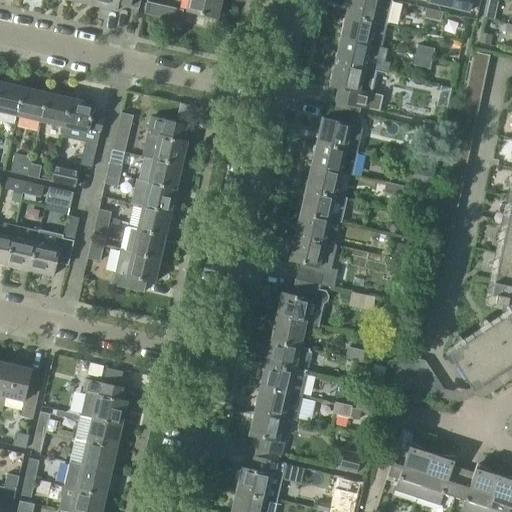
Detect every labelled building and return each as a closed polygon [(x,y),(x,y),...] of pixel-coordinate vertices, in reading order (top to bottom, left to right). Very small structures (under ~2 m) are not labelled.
[(94,0),(93,6),(116,11),(118,5),(130,7),(131,0),(94,0)] [(220,0),(188,0),(186,12),(216,19),(220,0)] [(348,0),(345,15),(375,22),(386,25),(391,1),(387,0),(348,0)] [(431,0),(427,0),(425,9),(442,13),(444,3),(431,0)] [(493,23),(498,0),(489,0),(484,21),(493,23)] [(146,2),(143,14),(180,23),(183,11),(146,2)] [(442,13),(425,9),(423,19),(440,23),(442,13)] [(345,15),(339,39),(369,45),(375,22),(345,15)] [(339,39),(334,62),(375,71),(378,60),(367,58),(369,45),(339,39)] [(417,46),(415,56),(431,59),(434,49),(417,46)] [(431,59),(415,56),(412,65),(429,69),(431,59)] [(375,71),(334,62),(328,86),(339,88),(335,102),(378,112),(382,96),(370,93),(375,71)] [(0,112),(16,116),(23,88),(0,82),(0,112)] [(16,116),(40,122),(46,94),(23,88),(16,116)] [(40,122),(62,127),(69,99),(46,94),(40,122)] [(69,99),(62,127),(63,127),(61,137),(85,142),(96,145),(103,116),(92,114),(94,105),(69,99)] [(321,119),(315,143),(345,150),(346,150),(351,126),(356,127),(359,113),(334,108),(331,121),(321,119)] [(120,115),(117,127),(128,129),(131,117),(120,115)] [(141,157),(144,158),(181,167),(186,142),(183,141),(186,126),(150,117),(147,133),(141,157)] [(79,165),(80,165),(91,168),(96,145),(85,142),(79,165)] [(410,162),(431,166),(435,146),(413,142),(410,162)] [(315,143),(310,166),(340,173),(352,176),(357,152),(346,150),(345,150),(315,143)] [(10,173),(27,177),(30,164),(31,158),(14,154),(10,173)] [(144,158),(138,180),(175,189),(181,167),(144,158)] [(109,163),(106,174),(117,176),(119,166),(109,163)] [(30,164),(27,177),(38,179),(40,167),(30,164)] [(310,166),(304,190),(335,197),(335,196),(340,173),(310,166)] [(413,184),(426,187),(430,171),(416,168),(413,184)] [(77,175),(53,169),(50,182),(74,187),(77,175)] [(117,176),(106,174),(104,184),(115,187),(117,176)] [(4,189),(22,193),(25,182),(6,178),(4,189)] [(130,204),(142,207),(170,213),(175,189),(138,180),(136,180),(130,204)] [(25,182),(22,193),(40,197),(43,186),(25,182)] [(383,194),(400,198),(402,188),(385,184),(383,194)] [(49,188),(46,199),(45,203),(69,209),(72,193),(49,188)] [(304,190),(299,213),(329,220),(341,223),(346,199),(335,196),(335,197),(304,190)] [(511,192),(490,295),(495,296),(494,303),(506,306),(510,312),(511,313),(448,354),(472,391),(473,391),(475,395),(477,394),(478,397),(486,392),(485,390),(502,382),(511,373),(511,192)] [(142,207),(136,230),(164,237),(170,213),(142,207)] [(98,210),(95,220),(106,223),(109,212),(98,210)] [(299,213),(294,236),(324,243),(329,220),(299,213)] [(67,216),(62,237),(61,239),(73,242),(78,219),(67,216)] [(406,234),(417,237),(421,221),(409,219),(406,234)] [(106,223),(95,220),(93,231),(104,233),(106,223)] [(0,263),(6,265),(15,226),(3,223),(0,234),(0,263)] [(6,265),(29,271),(38,231),(15,226),(6,265)] [(130,229),(125,251),(159,259),(164,237),(136,230),(130,229)] [(38,231),(29,271),(53,276),(56,262),(61,239),(62,237),(38,231)] [(295,280),(319,285),(333,288),(337,271),(330,269),(336,246),(324,243),(294,236),(288,260),(298,263),(295,280)] [(73,242),(61,239),(56,262),(68,264),(73,242)] [(90,243),(86,259),(97,261),(101,246),(90,243)] [(393,260),(408,263),(413,264),(417,248),(396,243),(393,260)] [(159,259),(125,251),(119,250),(111,286),(143,293),(146,282),(154,283),(159,259)] [(392,281),(409,286),(413,271),(396,266),(392,281)] [(281,293),(275,318),(305,325),(318,328),(324,304),(315,302),(319,285),(295,280),(291,296),(281,293)] [(275,318),(270,341),(300,348),(300,347),(305,325),(275,318)] [(270,341),(264,364),(304,373),(304,372),(306,372),(311,352),(309,352),(309,350),(300,347),(300,348),(270,341)] [(347,349),(345,358),(362,362),(364,353),(347,349)] [(424,361),(399,355),(398,355),(395,367),(421,373),(423,361),(424,362),(424,361)] [(0,388),(0,411),(1,412),(5,397),(24,401),(20,417),(32,419),(38,392),(27,389),(31,370),(6,364),(0,388)] [(264,364),(259,387),(301,397),(306,374),(304,373),(264,364)] [(107,370),(105,380),(117,383),(120,373),(107,370)] [(393,374),(390,387),(443,398),(444,391),(440,384),(393,374)] [(85,392),(80,416),(121,425),(121,424),(126,425),(129,413),(124,411),(126,401),(119,400),(122,388),(86,379),(83,392),(85,392)] [(259,387),(253,411),(284,418),(295,421),(301,397),(259,387)] [(367,398),(363,411),(372,413),(378,391),(366,387),(365,389),(360,388),(358,396),(367,398)] [(351,410),(334,406),(332,415),(348,419),(351,410)] [(283,418),(253,411),(248,435),(258,437),(255,451),(279,456),(282,443),(278,442),(283,418)] [(39,412),(35,431),(45,433),(49,414),(39,412)] [(80,416),(74,439),(115,448),(121,425),(80,416)] [(45,433),(35,431),(31,449),(41,451),(45,433)] [(74,439),(69,463),(110,472),(115,448),(74,439)] [(396,489),(417,496),(431,454),(419,450),(420,448),(410,442),(407,452),(396,449),(397,448),(396,448),(387,475),(398,479),(394,490),(395,491),(396,489)] [(343,450),(339,469),(339,470),(356,474),(361,454),(343,450)] [(443,494),(453,497),(462,469),(461,470),(452,467),(455,456),(443,456),(442,458),(431,454),(417,496),(439,503),(438,505),(439,505),(443,494)] [(240,468),(235,492),(276,502),(285,464),(254,457),(250,470),(240,468)] [(28,459),(24,477),(34,479),(38,461),(28,459)] [(69,463),(63,486),(104,496),(110,472),(69,463)] [(461,511),(462,510),(466,511),(485,511),(497,475),(485,472),(486,470),(476,463),(473,474),(463,470),(462,469),(453,497),(464,501),(460,511),(461,511)] [(0,487),(0,511),(10,511),(18,477),(6,474),(3,488),(0,487)] [(511,511),(511,477),(509,477),(509,479),(497,475),(485,511),(511,511)] [(34,479),(24,477),(20,496),(30,498),(34,479)] [(58,510),(67,511),(100,511),(104,496),(63,486),(58,510)] [(235,492),(229,511),(273,511),(276,502),(235,492)] [(331,511),(335,511),(353,511),(356,498),(336,493),(331,511)] [(19,501),(16,511),(32,511),(34,505),(19,501)]
